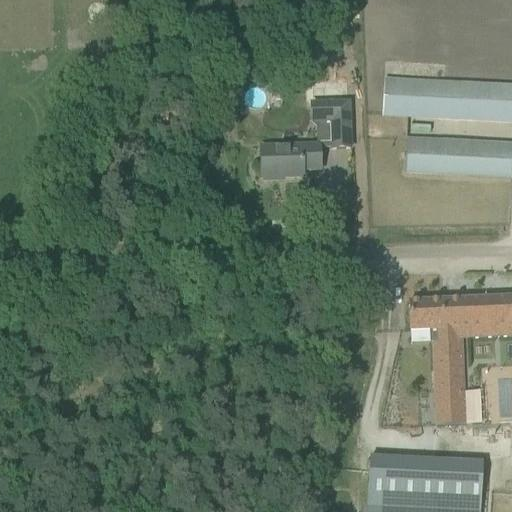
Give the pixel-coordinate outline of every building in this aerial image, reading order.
[(330,14),(324,18),(331,31),(332,31),(345,23),(338,9),(330,14)] [(349,84),(340,73),(328,82),(337,94),(349,84)] [(381,116),(511,123),(511,89),(383,82),(381,116)] [(332,150),(332,151),(350,150),(348,104),(311,105),(309,124),(316,130),(316,145),(321,150),(332,150)] [(405,173),(511,179),(511,168),(511,147),(406,142),(405,173)] [(260,149),(261,180),(303,178),(302,171),(320,171),(319,150),(321,150),(316,145),(316,147),(260,149)] [(511,298),(409,303),(410,333),(430,332),(430,338),(436,338),(437,343),(433,343),(433,344),(435,393),(463,392),(461,340),(467,340),(511,337),(511,298)] [(366,511),(479,511),(482,466),(370,460),(366,511)]
